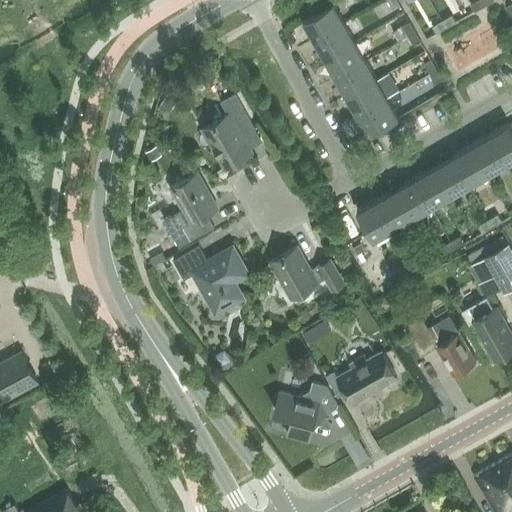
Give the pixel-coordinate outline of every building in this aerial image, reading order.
[(484,5),(481,0),(477,0),(471,4),(475,11),(484,5)] [(304,19),(315,39),(344,22),(333,2),(304,19)] [(443,20),(447,27),(456,22),(452,14),(443,20)] [(447,27),(443,20),(433,25),(437,32),(447,27)] [(408,35),(416,31),(410,21),(403,25),(408,35)] [(326,57),(355,41),(344,22),(315,39),(326,57)] [(416,31),(408,35),(414,45),(421,41),(416,31)] [(355,41),(326,57),(336,76),(366,59),(355,41)] [(347,95),(376,78),(366,59),(336,76),(347,95)] [(430,73),(437,68),(432,59),(424,63),(430,73)] [(437,68),(430,73),(435,82),(442,78),(437,68)] [(376,78),(347,95),(358,114),(387,97),(376,78)] [(172,85),(161,103),(170,109),(182,91),(172,85)] [(252,152),(242,135),(255,127),(235,93),(221,101),(228,114),(214,122),(215,124),(203,130),(225,168),(252,152)] [(387,97),(358,114),(369,133),(398,116),(387,97)] [(489,134),(506,163),(511,159),(511,127),(509,122),(489,134)] [(506,163),(489,134),(471,144),(488,174),(506,163)] [(488,174),(471,144),(452,155),(469,185),(488,174)] [(156,146),(147,151),(152,159),(161,154),(156,146)] [(469,185),(452,155),(433,166),(450,195),(469,185)] [(450,195),(433,166),(414,177),(431,206),(450,195)] [(171,187),(183,208),(164,219),(180,246),(215,226),(207,214),(218,208),(197,172),(171,187)] [(431,206),(414,177),(396,187),(412,217),(431,206)] [(412,217),(396,187),(377,198),(394,228),(412,217)] [(394,228),(377,198),(357,209),(374,239),(394,228)] [(488,220),(492,227),(502,221),(498,214),(488,220)] [(492,227),(488,220),(479,225),(483,232),(492,227)] [(154,251),(168,245),(161,229),(147,235),(154,251)] [(451,241),(455,248),(465,243),(461,236),(451,241)] [(455,248),(451,241),(442,246),(446,253),(455,248)] [(362,242),(354,246),(363,261),(367,259),(363,251),(366,249),(362,242)] [(199,244),(173,259),(184,279),(195,273),(216,311),(243,296),(234,281),(248,273),(233,247),(208,260),(199,244)] [(487,257),(496,273),(506,290),(511,286),(511,247),(510,244),(487,257)] [(271,261),(292,297),(326,278),(333,289),(344,283),(331,258),(311,270),(297,246),(271,261)] [(482,247),(467,255),(471,263),(478,259),(485,256),(486,255),(482,247)] [(162,251),(150,258),(154,264),(166,257),(162,251)] [(495,274),(485,256),(478,259),(471,263),(470,264),(480,282),(495,274)] [(417,267),(421,275),(431,269),(426,262),(417,267)] [(421,275),(417,267),(407,273),(411,280),(421,275)] [(394,293),(393,305),(406,306),(407,294),(394,293)] [(488,296),(463,310),(470,323),(474,321),(495,359),(511,348),(511,331),(498,306),(495,308),(488,296)] [(383,298),(383,306),(393,307),(393,298),(383,298)] [(415,340),(423,353),(437,345),(455,374),(461,371),(462,374),(474,367),(472,364),(477,361),(450,315),(429,328),(420,313),(404,322),(415,340)] [(401,317),(391,323),(405,346),(415,340),(404,322),(401,317)] [(312,326),(303,332),(309,342),(318,337),(312,326)] [(225,350),(213,356),(220,367),(222,366),(233,360),(235,359),(225,350)] [(327,375),(338,396),(346,391),(352,402),(397,376),(383,350),(367,359),(365,355),(351,363),(353,367),(338,376),(335,370),(327,375)] [(0,362),(0,401),(38,381),(21,351),(0,362)] [(281,391),(276,410),(293,415),(288,434),(309,440),(314,420),(323,423),(326,413),(338,406),(339,403),(328,384),(313,380),(311,389),(300,396),(281,391)] [(511,511),(511,455),(475,476),(494,511),(511,511)] [(28,511),(84,511),(80,503),(77,505),(67,489),(28,511)] [(8,507),(1,511),(24,511),(26,511),(24,508),(20,510),(15,503),(12,505),(10,501),(6,504),(8,507)]
